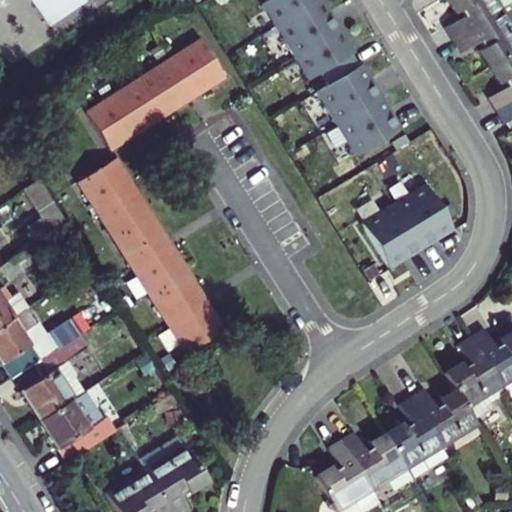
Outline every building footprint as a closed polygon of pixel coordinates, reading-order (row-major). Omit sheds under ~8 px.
[(32,0),(53,31),(88,7),(83,0),(96,0),(97,1),(98,0),(32,0)] [(274,0),(265,6),(312,81),(324,73),(332,86),(319,94),(359,158),(405,130),(394,113),(372,76),(365,65),(362,67),(354,55),(358,53),(350,40),(335,17),(324,0),(274,0)] [(451,27),(459,40),(507,9),(511,6),(511,0),(453,0),(461,13),(466,9),(470,15),(451,27)] [(511,54),(511,17),(507,9),(459,40),(467,52),(486,40),(489,46),(484,49),(494,66),(511,54)] [(152,75),(122,93),(93,110),(115,146),(135,134),(144,129),(159,120),(173,112),(187,103),(203,94),(216,86),(233,76),(210,40),(180,57),(152,75)] [(494,97),(502,109),(511,103),(511,54),(494,66),(504,83),(510,79),(511,82),(511,85),(508,88),(494,97)] [(511,103),(502,109),(510,122),(511,121),(511,103)] [(197,281),(191,272),(179,251),(174,244),(163,225),(157,215),(146,198),(139,186),(129,169),(121,155),(85,177),(104,209),(120,236),(138,266),(155,294),(173,323),(190,351),(227,330),(218,315),(210,302),(197,281)] [(40,178),(27,186),(49,224),(63,216),(40,178)] [(429,186),(365,225),(393,270),(407,262),(431,247),(457,231),(429,186)] [(0,246),(0,266),(26,249),(0,208),(0,240),(2,245),(0,246)] [(26,249),(0,266),(6,276),(19,268),(32,288),(46,280),(26,249)] [(0,326),(16,316),(31,306),(23,292),(6,303),(0,293),(0,326)] [(61,348),(80,335),(57,298),(44,307),(57,329),(51,332),(61,348)] [(0,326),(0,357),(14,379),(33,367),(43,360),(16,316),(0,326)] [(43,422),(89,392),(71,364),(90,351),(80,335),(61,348),(43,360),(33,367),(41,380),(22,391),(43,422)] [(491,335),(478,343),(508,391),(511,388),(511,340),(505,345),(509,350),(503,354),(500,348),(491,335)] [(473,412),(508,391),(478,343),(466,351),(477,370),(472,373),(469,368),(451,378),(460,392),(473,412)] [(505,345),(500,348),(503,354),(509,350),(505,345)] [(89,392),(43,422),(71,465),(120,433),(112,421),(109,423),(89,392)] [(430,392),(417,400),(447,448),(482,427),(473,412),(460,392),(444,402),(447,408),(442,411),(438,406),(430,392)] [(412,470),(447,448),(417,400),(404,408),(416,427),(410,431),(407,425),(390,436),(412,470)] [(444,402),(438,406),(442,411),(447,408),(444,402)] [(360,436),(347,444),(377,492),(412,470),(390,436),(374,446),(377,451),(372,455),(368,450),(360,436)] [(340,511),(345,511),(377,492),(347,444),(334,452),(346,471),(340,474),(337,469),(320,480),(340,511)] [(374,446),(368,450),(372,455),(377,451),(374,446)] [(190,451),(151,475),(174,511),(194,511),(184,496),(190,493),(193,498),(212,486),(190,451)] [(174,511),(151,475),(113,500),(120,511),(174,511)]
